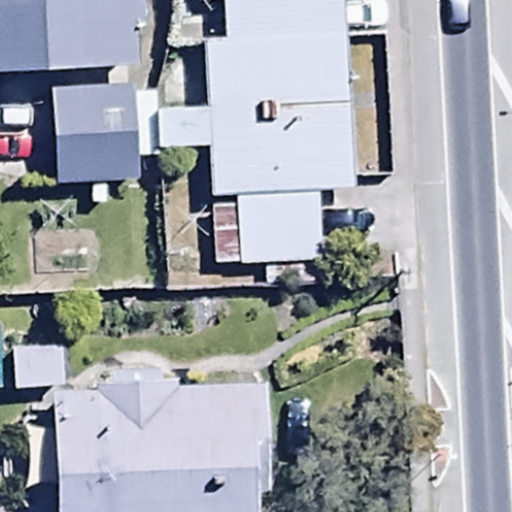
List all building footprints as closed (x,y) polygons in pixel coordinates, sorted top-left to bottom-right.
[(0,0),(0,71),(129,66),(127,30),(140,29),(138,0),(0,0)] [(204,193),(315,190),(346,189),(336,0),(195,0),(196,2),(216,1),(218,37),(196,38),(200,109),(153,112),(152,91),(128,92),(130,160),(158,159),(158,153),(202,150),(204,193)] [(130,160),(128,92),(127,86),(46,90),(51,202),(71,201),(71,185),(131,182),(130,160)] [(315,190),(204,193),(207,264),(354,257),(351,208),(316,210),(315,190)] [(8,346),(9,388),(56,387),(56,345),(8,346)] [(50,392),(52,511),(253,511),(253,492),(264,491),(262,383),(171,385),(171,378),(95,380),(95,391),(50,392)]
